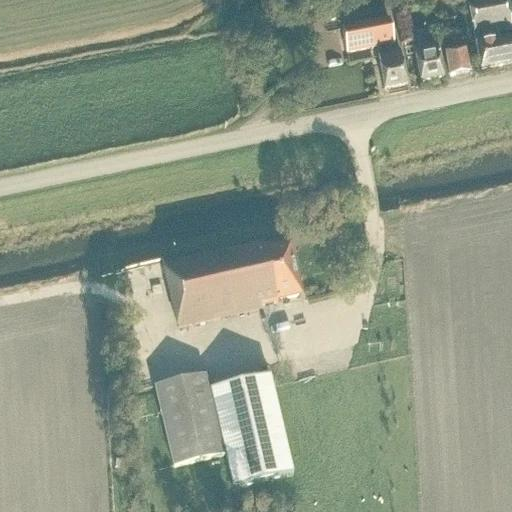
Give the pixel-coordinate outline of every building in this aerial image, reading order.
[(504,0),(483,0),(484,2),(465,6),(478,72),(511,65),(511,42),(500,45),(498,35),(511,32),(504,0)] [(418,84),(441,79),(434,45),(424,48),(421,34),(411,36),(407,16),(395,19),(400,48),(411,46),(418,84)] [(383,91),(404,87),(398,55),(395,56),(395,53),(389,54),(387,48),(392,47),(387,22),(340,31),(344,56),(375,50),(383,91)] [(446,78),(467,75),(463,53),(443,57),(446,78)] [(274,303),(300,297),(288,246),(269,251),(268,248),(261,249),(261,246),(162,269),(176,331),(259,311),(259,310),(275,306),(274,303)] [(153,390),(171,471),(223,459),(231,493),(290,479),(268,380),(207,394),(204,378),(153,390)]
